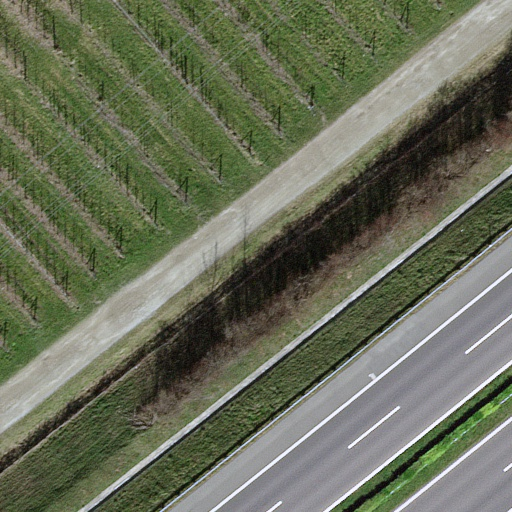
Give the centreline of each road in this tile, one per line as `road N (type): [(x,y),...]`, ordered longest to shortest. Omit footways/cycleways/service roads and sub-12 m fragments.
road 1 (unclassified): [(0,416),(511,0)]
road 2 (motorway): [(511,313),(265,511)]
